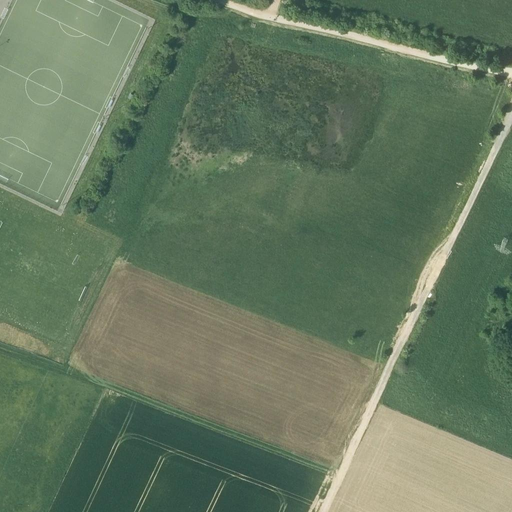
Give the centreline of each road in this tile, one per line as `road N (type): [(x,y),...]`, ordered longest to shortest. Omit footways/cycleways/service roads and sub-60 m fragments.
road 1 (track): [(511,114),(321,511)]
road 2 (track): [(215,0),(511,73)]
